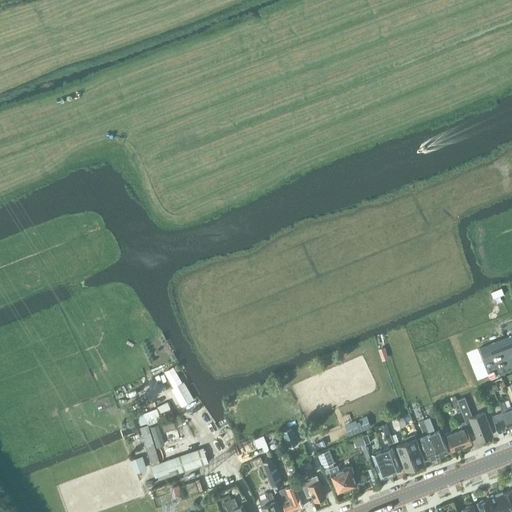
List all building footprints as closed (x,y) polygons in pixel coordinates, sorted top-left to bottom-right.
[(480,348),(483,356),(511,345),(511,334),(507,336),(507,337),(480,348)] [(384,347),(378,350),(382,360),(388,357),(384,347)] [(183,405),(195,398),(184,381),(173,388),(183,405)] [(456,397),(450,400),(453,407),(459,405),(456,397)] [(458,400),(466,421),(468,425),(473,423),(480,440),(494,435),(485,412),(474,416),(470,407),(466,397),(458,400)] [(507,407),(504,401),(500,403),(504,412),(504,413),(503,413),(509,428),(511,427),(511,407),(511,406),(507,407)] [(504,413),(504,412),(494,416),(500,432),(509,428),(503,413),(504,413)] [(143,413),(137,415),(141,426),(147,423),(143,413)] [(367,415),(345,424),(349,436),(372,427),(367,415)] [(430,416),(425,418),(425,419),(427,425),(431,433),(433,439),(440,456),(449,452),(440,429),(436,431),(430,416)] [(430,432),(427,425),(425,419),(420,421),(425,434),(430,432)] [(162,424),(165,431),(177,427),(174,420),(162,424)] [(160,422),(152,425),(159,445),(167,442),(160,422)] [(458,429),(448,433),(454,450),(472,443),(464,422),(456,425),(458,429)] [(387,423),(381,425),(385,436),(390,434),(391,434),(387,423)] [(291,428),(283,431),(289,446),(298,443),(291,428)] [(415,433),(406,437),(408,441),(417,465),(426,461),(415,433)] [(431,433),(422,437),(424,443),(430,459),(440,456),(433,439),(431,433)] [(264,436),(258,438),(264,451),(269,449),(264,436)] [(408,441),(398,444),(408,468),(417,465),(408,441)] [(392,445),(383,449),(392,474),(402,471),(392,445)] [(160,462),(152,465),(156,476),(169,471),(168,470),(178,467),(180,472),(208,462),(204,448),(199,449),(160,462)] [(328,449),(319,453),(324,465),(326,464),(331,476),(333,475),(339,491),(357,483),(353,473),(354,473),(352,467),(350,468),(350,466),(340,470),(338,464),(333,466),(332,461),(333,461),(328,449)] [(383,449),(373,453),(383,478),(392,474),(383,449)] [(143,455),(131,459),(135,471),(147,467),(143,455)] [(270,458),(263,461),(274,487),(283,483),(273,457),(270,458)] [(221,476),(207,482),(209,488),(215,485),(223,482),(222,480),(221,476)] [(318,482),(317,478),(312,480),(314,484),(310,485),(316,500),(327,496),(320,481),(318,482)] [(224,482),(217,485),(219,490),(219,491),(226,488),(224,482)] [(179,484),(170,487),(174,497),(182,495),(179,484)] [(285,502),(284,503),(287,511),(303,505),(294,484),(279,490),(285,502)] [(511,511),(511,501),(508,491),(503,493),(502,491),(495,494),(500,506),(495,508),(494,508),(495,511),(511,511)] [(269,495),(259,499),(264,511),(280,511),(272,492),(268,494),(269,495)] [(230,499),(235,511),(245,511),(243,505),(239,507),(235,497),(230,499)] [(477,503),(481,511),(494,511),(489,498),(477,503)] [(225,501),(229,511),(235,511),(230,499),(225,501)]
